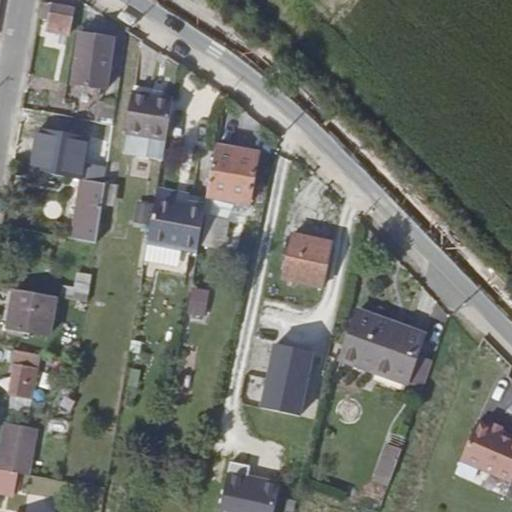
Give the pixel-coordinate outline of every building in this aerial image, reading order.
[(66,40),(70,14),(42,9),(41,23),(46,24),(45,36),(66,40)] [(113,44),(79,40),(74,89),(108,93),(113,44)] [(164,140),(170,101),(144,95),(145,89),(129,86),(122,132),(125,133),(164,140)] [(104,189),(112,132),(89,129),(87,141),(79,185),(82,185),(104,189)] [(79,185),(87,141),(38,132),(30,176),(79,185)] [(160,159),(164,140),(125,133),(122,152),(160,159)] [(257,161),(214,152),(205,201),(247,210),(257,161)] [(95,247),(104,189),(82,185),(72,243),(95,247)] [(152,205),(145,248),(194,257),(201,221),(202,215),(152,205)] [(224,225),(202,221),(197,249),(219,252),(224,225)] [(318,292),(328,246),(290,238),(286,254),(281,253),(278,262),(284,264),(280,284),(318,292)] [(73,286),(62,284),(59,295),(87,301),(92,274),(77,271),(73,286)] [(50,301),(11,294),(5,332),(44,339),(50,301)] [(187,297),(183,322),(199,325),(204,300),(187,297)] [(422,332),(356,307),(340,352),(406,377),(422,332)] [(311,358),(273,349),(259,413),(297,422),(311,358)] [(22,372),(25,356),(6,353),(4,369),(7,370),(22,372)] [(22,372),(7,370),(3,398),(17,401),(22,372)] [(511,428),(475,415),(461,456),(511,473),(511,428)] [(4,427),(0,447),(0,473),(26,479),(34,433),(4,427)] [(371,485),(385,490),(397,455),(383,450),(371,485)] [(246,470),(227,466),(216,511),(270,511),(277,484),(262,481),(254,485),(243,482),(245,477),(246,470)] [(15,477),(0,474),(0,494),(11,497),(15,477)]
